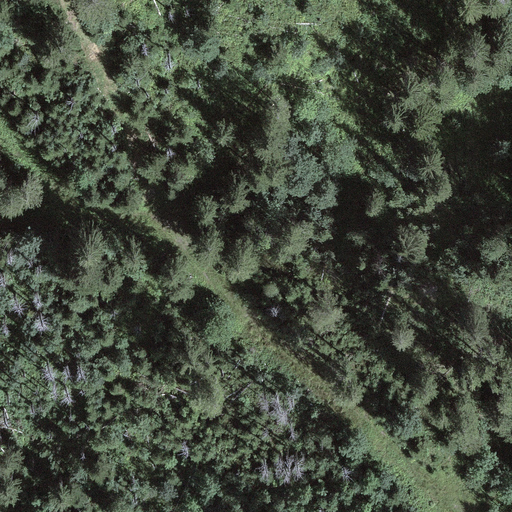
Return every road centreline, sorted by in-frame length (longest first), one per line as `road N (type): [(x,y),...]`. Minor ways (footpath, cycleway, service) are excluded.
road 1 (track): [(453,511),(181,240),(147,187),(120,104),(68,0)]
road 2 (track): [(0,130),(65,197),(133,219),(155,216),(192,188),(258,120)]
